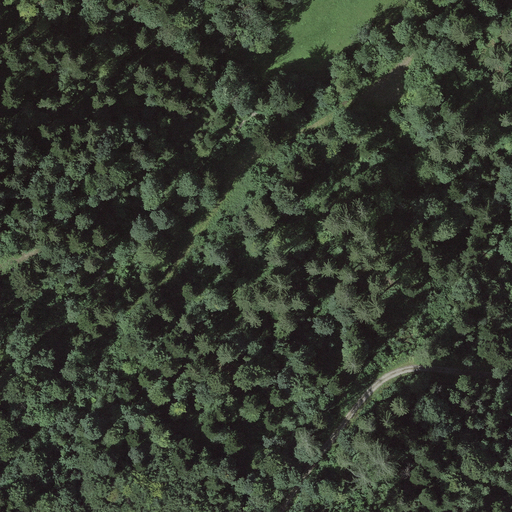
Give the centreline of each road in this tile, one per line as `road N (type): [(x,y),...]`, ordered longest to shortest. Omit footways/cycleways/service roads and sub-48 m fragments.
road 1 (track): [(448,0),(371,94),(260,151),(227,183),(176,267),(96,338),(0,472)]
road 2 (track): [(282,511),(346,420),(399,370),(511,378)]
